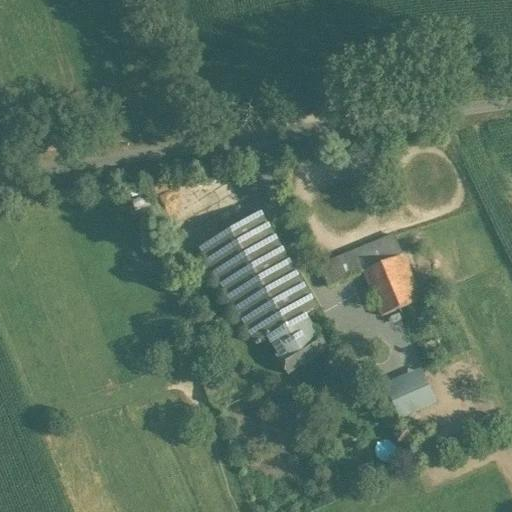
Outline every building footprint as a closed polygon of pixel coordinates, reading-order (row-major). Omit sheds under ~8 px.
[(261,215),(201,251),(257,345),(268,339),(306,316),(317,310),(261,215)] [(395,237),(319,268),(328,288),(363,273),(363,274),(403,257),(395,237)] [(403,257),(363,274),(381,318),(421,301),(403,257)] [(306,316),(268,339),(278,356),(277,357),(288,376),(329,351),(317,333),(316,333),(306,316)] [(451,358),(415,374),(424,395),(461,380),(451,358)] [(241,368),(203,385),(210,404),(249,388),(241,368)] [(415,374),(385,387),(396,411),(425,398),(424,395),(415,374)]
